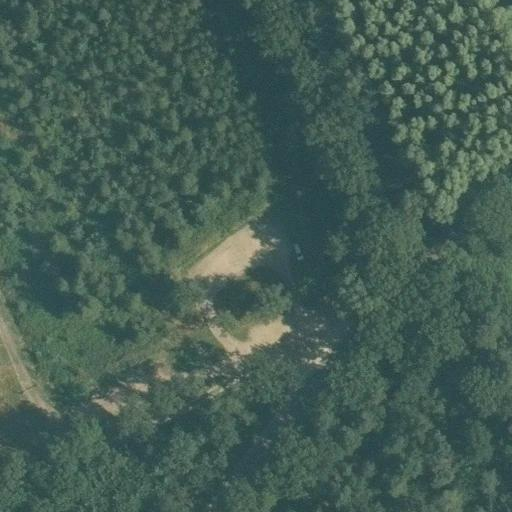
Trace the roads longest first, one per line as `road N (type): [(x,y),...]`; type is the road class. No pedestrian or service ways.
road 1 (track): [(267,243),(199,288),(252,370),(217,368),(106,414),(67,423),(46,414),(0,320)]
road 2 (tertiary): [(211,511),(354,339),(511,181)]
road 3 (track): [(354,339),(310,328),(231,384),(0,493)]
road 4 (track): [(354,339),(340,271),(337,187),(351,134)]
road 5 (track): [(351,134),(285,0)]
road 6 (track): [(310,328),(267,243),(290,227)]
